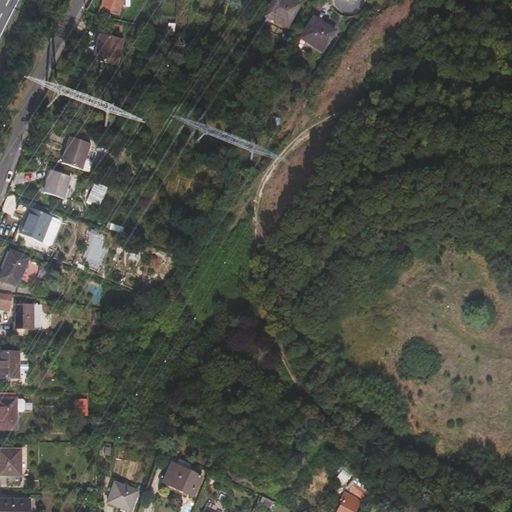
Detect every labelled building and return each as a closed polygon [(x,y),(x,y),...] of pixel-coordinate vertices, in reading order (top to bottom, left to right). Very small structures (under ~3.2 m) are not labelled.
[(276,0),(272,9),(294,21),(305,0),(276,0)] [(340,23),(327,15),(322,13),(311,33),(330,43),(340,23)] [(155,32),(164,35),(167,25),(158,22),(155,32)] [(99,56),(122,61),(127,37),(105,32),(99,56)] [(76,135),(67,162),(87,169),(96,142),(76,135)] [(49,192),(68,199),(76,177),(56,170),(49,192)] [(114,178),(123,181),(127,176),(117,172),(114,178)] [(104,191),(110,195),(114,186),(108,183),(104,191)] [(26,233),(48,241),(57,219),(35,210),(26,233)] [(6,279),(25,286),(36,258),(17,250),(6,279)] [(48,286),(62,290),(64,282),(56,280),(59,267),(47,263),(43,277),(50,279),(48,286)] [(0,309),(11,310),(12,293),(0,292),(0,309)] [(23,326),(48,327),(47,303),(23,303),(23,326)] [(15,381),(26,381),(26,349),(4,349),(5,375),(14,375),(15,381)] [(24,394),(5,394),(5,415),(5,424),(25,424),(24,394)] [(6,471),(29,471),(29,447),(6,447),(6,471)] [(173,464),(197,475),(198,471),(175,460),(173,464)] [(190,489),(197,475),(173,464),(167,479),(190,489)] [(380,486),(364,475),(360,482),(376,493),(380,486)] [(107,501),(131,508),(137,487),(113,480),(107,501)] [(341,511),(359,511),(370,496),(361,490),(362,488),(358,485),(341,511)] [(260,497),(271,502),(273,496),(263,491),(260,497)] [(6,511),(38,511),(38,496),(20,496),(20,500),(6,500),(6,511)]
